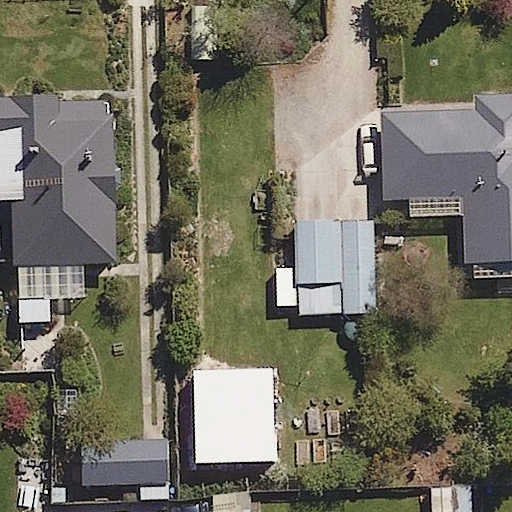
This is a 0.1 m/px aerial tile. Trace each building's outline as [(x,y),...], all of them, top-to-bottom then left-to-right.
[(56,98),(0,98),(0,205),(17,205),(17,328),(61,327),(61,301),(97,301),(97,271),(124,271),(123,108),(56,109),(56,98)] [(511,101),(380,104),(381,201),(414,200),(414,220),(466,220),(467,270),(511,269),(511,101)] [(377,214),(299,215),(301,316),(379,314),(377,214)] [(177,444),(84,447),(85,491),(178,488),(177,444)] [(253,511),(253,491),(214,491),(214,511),(253,511)]
